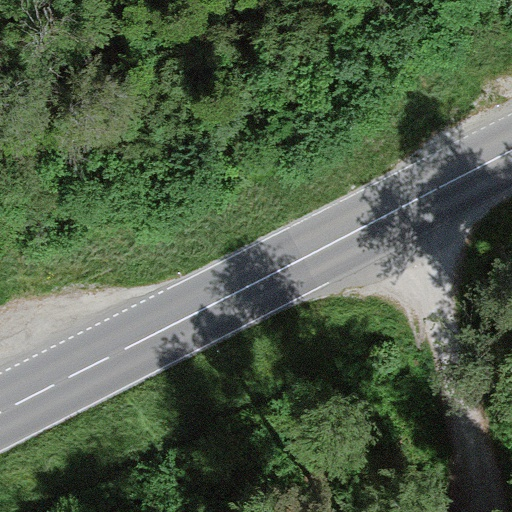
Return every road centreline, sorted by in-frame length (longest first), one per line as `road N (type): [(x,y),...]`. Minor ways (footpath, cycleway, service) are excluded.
road 1 (primary): [(0,407),(511,150)]
road 2 (track): [(492,511),(405,204)]
